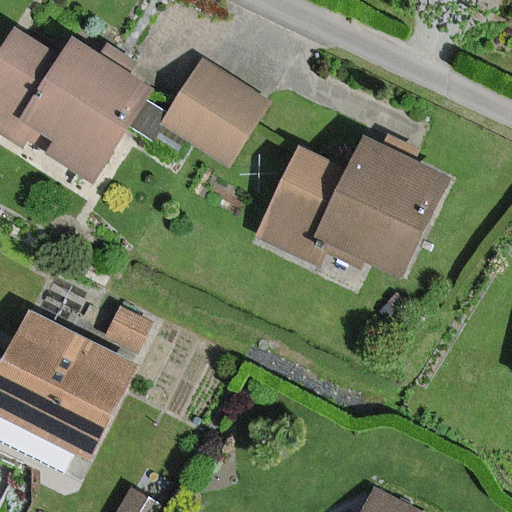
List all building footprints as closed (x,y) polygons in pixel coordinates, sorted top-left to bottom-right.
[(74,53),(29,25),(0,71),(0,132),(30,151),(38,138),(106,180),(163,89),(83,39),(74,53)] [(275,108),(210,69),(175,127),(239,166),(275,108)] [(360,175),(348,170),(306,150),(267,235),(363,279),(372,260),(415,279),(461,180),(376,141),(360,175)] [(41,318),(0,401),(0,416),(100,464),(146,369),(41,318)] [(376,492),(365,511),(401,511),(404,507),(376,492)]
